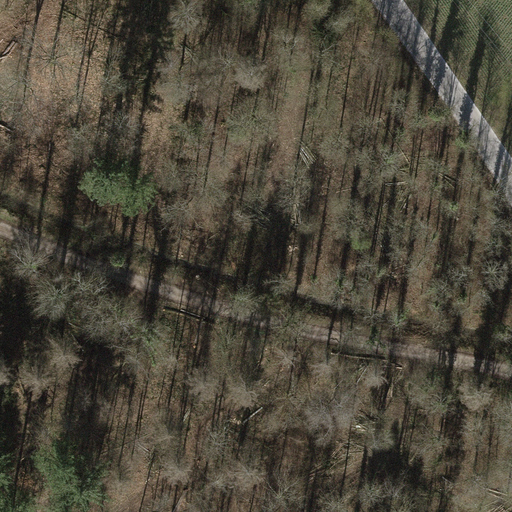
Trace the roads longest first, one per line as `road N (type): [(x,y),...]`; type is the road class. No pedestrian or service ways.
road 1 (track): [(0,230),(265,317),(511,374)]
road 2 (track): [(383,0),(511,187)]
